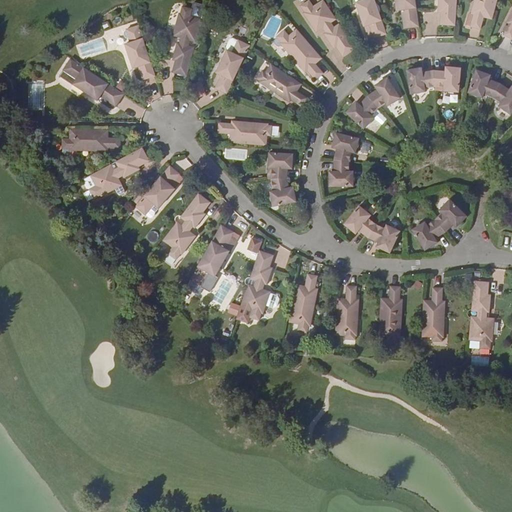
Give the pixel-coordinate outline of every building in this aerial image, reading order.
[(387,37),(374,0),(359,0),(361,3),(355,5),(359,16),(361,16),(362,19),(360,19),(364,30),(370,28),(374,41),(387,37)] [(397,0),(398,1),(394,1),(395,14),(400,13),(403,32),(419,30),(414,0),(397,0)] [(440,26),(455,27),(456,0),(438,0),(437,14),(440,14),(440,26)] [(473,0),(469,15),(471,16),(475,2),(479,3),(480,0),(479,0),(473,0)] [(484,19),(491,21),(496,0),(479,0),(480,0),(479,3),(475,2),(471,16),(473,16),(470,28),(480,31),(484,19)] [(335,20),(324,3),(314,9),(309,3),(301,8),(306,15),(304,16),(316,35),(324,30),(327,35),(325,37),(334,51),(337,50),(344,60),(356,51),(340,26),(341,25),(342,23),(342,22),(341,21),(340,20),(339,19),(337,19),(335,20)] [(174,70),(188,74),(194,47),(196,47),(198,46),(199,45),(199,44),(200,44),(200,43),(200,42),(199,40),(197,39),(202,17),(192,15),(193,7),(184,5),(182,12),(181,11),(175,33),(182,36),(181,42),(178,41),(173,57),(177,58),(174,70)] [(511,39),(511,11),(506,24),(508,25),(503,36),(511,40),(511,39)] [(143,81),(155,77),(149,56),(149,55),(150,54),(150,52),(150,51),(149,49),(148,48),(147,48),(146,48),(139,26),(126,30),(131,43),(125,45),(128,55),(130,55),(131,59),(130,59),(133,69),(139,67),(143,81)] [(321,59),(296,30),(288,36),(284,31),(276,38),(277,39),(276,39),(293,60),(298,56),(301,59),(298,62),(305,71),(307,71),(315,80),(322,74),(314,64),(321,59)] [(216,90),(227,95),(237,74),(239,73),(240,72),(241,71),(241,70),(241,69),(241,68),(240,66),(248,50),(250,47),(238,42),(232,54),(227,52),(223,61),(224,62),(223,66),(221,65),(217,75),(221,77),(216,90)] [(304,73),(305,71),(298,62),(301,59),(298,56),(293,60),(304,73)] [(116,106),(123,95),(106,83),(105,82),(105,80),(104,80),(104,79),(103,78),(102,77),(100,77),(99,77),(98,77),(96,77),(79,66),(72,76),(84,84),(81,88),(90,94),(91,93),(94,95),(93,97),(102,102),(104,98),(116,106)] [(297,94),(302,86),(272,66),(266,75),(263,72),(257,80),(261,83),(259,84),(276,95),(279,91),(283,93),(281,96),(291,103),(292,102),(303,109),(308,101),(297,94)] [(445,72),(433,71),(434,88),(443,88),(443,92),(447,92),(451,94),(456,93),(459,93),(461,67),(451,66),(451,69),(445,69),(445,72)] [(434,88),(433,71),(423,72),(422,70),(417,70),(417,68),(406,70),(410,95),(413,95),(418,95),(422,93),(426,93),(425,89),(434,88)] [(492,99),(500,83),(490,79),(491,77),(486,75),(487,73),(477,69),(468,92),(472,94),(475,96),(480,97),(483,98),(484,95),(492,99)] [(376,91),(367,97),(378,109),(385,103),(387,107),(390,105),(391,105),(393,104),(394,103),(396,102),(399,99),(386,78),(378,84),(379,85),(374,89),(376,91)] [(41,81),(30,82),(31,108),(42,107),(41,81)] [(192,85),(197,98),(207,94),(201,81),(192,85)] [(509,89),(500,83),(492,99),(500,104),(498,106),(501,108),(504,111),(508,113),(511,115),(511,113),(511,88),(511,87),(509,89)] [(378,109),(367,97),(359,105),(357,103),(353,107),(352,106),(345,113),(363,129),(366,127),(367,126),(369,124),(370,123),(371,121),(373,119),(371,116),(378,109)] [(228,136),(227,143),(264,146),(265,137),(269,137),(270,128),(266,128),(266,127),(245,125),(245,130),(241,130),(242,125),(228,124),(228,126),(216,124),(215,134),(228,136)] [(110,139),(110,131),(72,130),(71,140),(64,140),(64,150),(93,151),(93,146),(97,146),(98,150),(110,151),(110,149),(123,149),(123,139),(110,139)] [(336,150),(333,161),(349,163),(351,153),(356,154),(356,149),(358,147),(358,142),(358,140),(335,134),(333,144),(334,144),(333,149),(336,150)] [(149,162),(142,149),(117,162),(116,161),(115,161),(114,161),(113,161),(112,161),(111,162),(110,163),(110,164),(109,165),(110,166),(90,177),(96,187),(90,190),(94,200),(101,196),(101,197),(121,186),(118,179),(123,176),(124,179),(140,171),(138,168),(149,162)] [(266,171),(267,181),(272,180),(288,180),(286,168),(289,168),(288,162),(289,162),(287,153),(263,156),(264,159),(264,164),(265,168),(266,171)] [(349,163),(333,161),(333,172),(330,172),(330,177),(328,177),(328,187),(353,187),(353,182),(353,179),(353,176),(353,172),(349,172),(349,163)] [(180,176),(170,167),(157,183),(155,183),(154,184),(153,185),(152,185),(151,186),(150,187),(150,188),(150,190),(150,191),(136,208),(145,216),(154,205),(159,210),(166,201),(165,200),(167,197),(168,198),(175,190),(171,186),(180,176)] [(287,191),(288,180),(272,180),(272,189),(268,189),(267,193),(267,197),(267,199),(267,202),(267,205),(292,206),(292,196),(290,196),(290,195),(290,191),(287,191)] [(211,204),(198,195),(182,217),(180,216),(179,216),(178,216),(177,216),(176,217),(175,218),(175,219),(175,220),(175,221),(175,222),(176,223),(177,224),(163,241),(173,248),(168,254),(177,261),(181,255),(182,255),(197,237),(190,231),(193,228),(195,229),(206,216),(203,214),(211,204)] [(435,220),(445,233),(452,225),(455,228),(458,225),(459,225),(466,219),(449,201),(447,203),(442,207),(440,210),(438,212),(440,215),(435,220)] [(360,233),(368,239),(376,225),(368,220),(371,217),(365,211),(362,211),(358,208),(343,227),(352,233),(353,232),(357,235),(359,232),(360,233)] [(435,240),(445,233),(435,220),(426,226),(424,223),(417,227),(412,231),(425,252),(433,246),(431,244),(436,241),(435,240)] [(235,228),(224,222),(213,240),(212,241),(211,241),(210,241),(209,242),(208,243),(208,245),(208,246),(208,248),(208,249),(197,268),(208,275),(215,263),(221,266),(226,257),(224,256),(226,252),(228,253),(233,244),(227,241),(235,228)] [(376,225),(368,239),(378,244),(377,246),(381,249),(381,250),(389,254),(399,232),(396,230),(393,229),(390,228),(386,226),(384,230),(376,225)] [(251,237),(248,250),(259,252),(261,239),(251,237)] [(273,256),(259,252),(250,280),(248,280),(246,281),(245,281),(245,282),(244,282),(244,283),(244,284),(244,285),(245,286),(245,287),(246,288),(247,288),(240,309),(261,316),(264,307),(266,308),(271,295),(263,293),(264,286),(267,287),(272,270),(269,269),(273,256)] [(305,287),(296,285),(289,323),(299,325),(298,332),(308,335),(308,334),(309,334),(315,307),(309,305),(310,301),(314,302),(316,290),(315,289),(317,277),(308,275),(305,287)] [(488,283),(474,282),(471,310),(470,311),(469,311),(468,311),(467,312),(467,313),(466,314),(466,315),(466,316),(467,317),(468,317),(469,318),(470,319),(471,319),(469,340),(480,341),(479,348),(489,349),(490,342),(492,342),(494,319),(486,318),(486,313),(489,313),(490,296),(487,295),(488,283)] [(345,300),(337,299),(335,336),(345,337),(345,340),(355,340),(355,337),(357,337),(358,317),(351,317),(352,312),(356,312),(356,300),(355,300),(356,287),(346,287),(345,300)] [(388,300),(381,299),(378,337),(388,338),(388,346),(397,346),(399,346),(400,318),(395,317),(395,313),(399,313),(399,300),(398,300),(399,287),(389,287),(388,300)] [(432,301),(423,300),(422,336),(432,337),(431,340),(441,341),(441,337),(444,337),(444,318),(439,318),(439,314),(443,314),(443,302),(441,302),(442,289),(432,288),(432,301)] [(318,290),(316,290),(314,302),(310,301),(309,305),(315,307),(318,290)]
